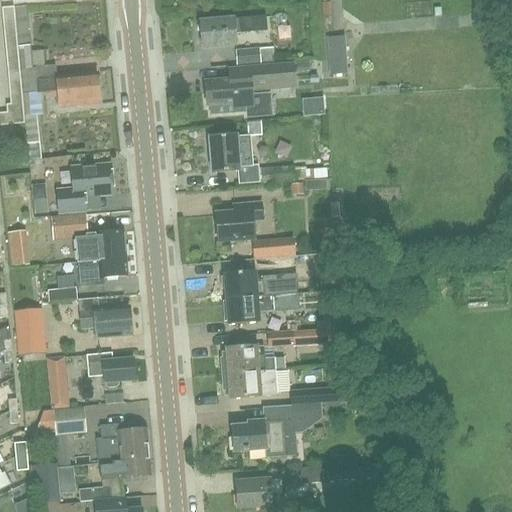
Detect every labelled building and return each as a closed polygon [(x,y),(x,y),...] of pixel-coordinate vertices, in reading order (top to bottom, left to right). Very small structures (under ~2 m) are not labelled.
[(8,125),(24,123),(29,160),(41,159),(37,116),(42,115),(40,93),(59,92),(61,107),(101,103),(98,72),(58,76),(57,66),(44,67),(43,50),(31,51),(30,45),(26,6),(13,7),(2,8),(10,104),(6,105),(8,125)] [(202,48),(236,45),(235,33),(266,30),(265,16),(234,19),(200,22),(202,48)] [(347,74),(345,36),(326,38),(329,75),(347,74)] [(236,66),(261,64),(274,63),(273,48),(259,49),(259,48),(235,50),(236,66)] [(288,65),(257,67),(259,89),(289,87),(288,65)] [(267,95),(251,96),(250,90),(259,89),(257,67),(228,70),(229,80),(204,82),(205,107),(209,106),(210,114),(246,112),(246,118),(268,116),(267,95)] [(238,172),(239,185),(259,183),(258,165),(251,166),(248,137),(236,138),(236,136),(208,138),(210,174),(238,172)] [(57,191),(59,214),(85,211),(84,197),(113,195),(110,165),(71,168),(73,190),(57,191)] [(294,181),(327,179),(327,168),(305,170),(305,167),(293,168),(293,167),(260,168),(261,183),(294,181)] [(289,185),(290,196),(306,194),(305,184),(289,185)] [(56,215),(56,200),(44,200),(44,214),(56,215)] [(217,242),(253,239),(252,221),(262,220),(260,204),(233,206),(233,213),(215,214),(217,242)] [(76,236),(87,235),(85,216),(53,219),(55,239),(76,237),(76,236)] [(87,235),(76,236),(76,237),(79,264),(127,259),(124,231),(87,235)] [(296,256),(295,243),(275,244),(276,258),(296,256)] [(28,254),(9,256),(10,268),(29,266),(28,254)] [(127,259),(79,264),(81,288),(103,286),(102,279),(128,276),(127,259)] [(224,279),(221,279),(222,289),(224,289),(225,300),(295,294),(294,277),(255,280),(254,273),(223,275),(224,279)] [(76,288),(47,291),(49,303),(77,300),(76,288)] [(322,308),(340,306),(339,293),(321,294),(322,308)] [(297,309),(296,294),(295,294),(225,300),(226,312),(223,312),(224,321),(227,321),(227,325),(258,323),(257,313),(297,309)] [(132,335),(129,307),(80,312),(82,328),(95,326),(96,339),(132,335)] [(24,311),(26,358),(55,356),(52,309),(24,311)] [(267,334),(269,348),(288,347),(288,345),(309,343),(309,341),(314,341),(313,330),(267,334)] [(326,332),(328,366),(345,365),(342,330),(326,332)] [(4,364),(13,363),(10,339),(2,340),(4,364)] [(264,359),(264,348),(264,347),(225,350),(226,359),(220,359),(221,375),(274,370),(273,358),(264,359)] [(87,356),(88,363),(89,377),(104,376),(104,382),(106,382),(107,385),(109,387),(117,386),(119,384),(118,381),(136,379),(134,359),(112,361),(112,354),(103,354),(87,356)] [(76,361),(58,362),(60,408),(78,407),(76,361)] [(276,396),(274,370),(221,375),(223,391),(228,391),(229,399),(276,396)] [(319,403),(339,402),(338,388),(291,391),(292,405),(299,405),(319,403)] [(18,424),(16,400),(8,400),(10,425),(18,424)] [(248,427),(232,428),(233,453),(266,451),(266,459),(283,458),(281,435),(295,434),(302,434),(310,424),(310,414),(319,413),(319,403),(299,405),(300,419),(290,420),(284,420),(263,422),(248,423),(248,427)] [(83,409),(53,412),(56,436),(85,433),(83,409)] [(98,464),(99,463),(119,461),(119,462),(150,459),(147,430),(135,431),(134,423),(100,426),(101,439),(96,440),(98,464)] [(54,439),(58,468),(70,466),(66,437),(54,439)] [(15,458),(27,457),(25,442),(14,443),(15,458)] [(27,457),(15,458),(16,471),(28,470),(27,457)] [(152,475),(150,459),(119,462),(119,461),(99,463),(101,480),(152,475)] [(36,466),(28,467),(29,479),(37,478),(39,504),(59,503),(56,464),(36,466)] [(286,469),(288,485),(321,482),(319,467),(286,469)] [(237,510),(270,507),(270,495),(281,494),(280,480),(235,483),(237,510)] [(102,488),(78,490),(78,491),(80,502),(95,501),(107,500),(106,488),(102,488)] [(31,511),(31,498),(13,506),(15,511),(31,511)] [(96,511),(142,511),(142,509),(127,510),(126,499),(107,500),(95,501),(96,511)]
